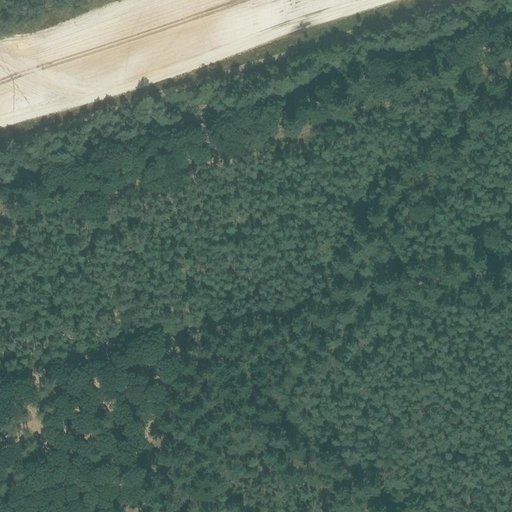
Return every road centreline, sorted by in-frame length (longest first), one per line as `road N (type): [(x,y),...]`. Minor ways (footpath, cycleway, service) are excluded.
road 1 (track): [(0,224),(511,60)]
road 2 (track): [(511,275),(381,288),(125,342),(0,381)]
